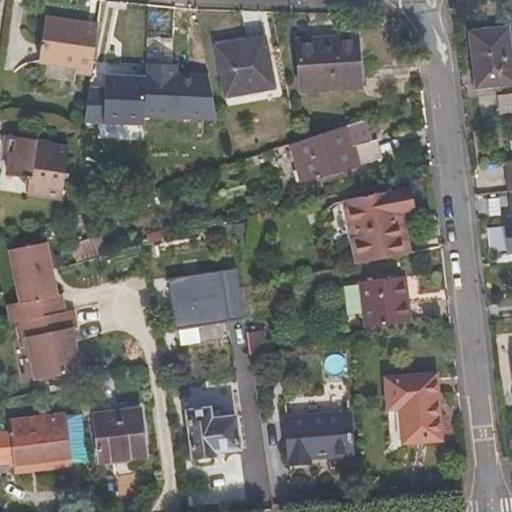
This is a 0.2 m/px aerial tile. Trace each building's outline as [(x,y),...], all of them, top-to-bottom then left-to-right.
[(74,69),(91,71),(96,30),(82,28),(83,21),(44,17),(39,59),(74,64),(74,69)] [(511,69),(508,27),(470,30),(475,82),(511,78),(511,69)] [(362,83),(359,32),(298,37),(302,87),(362,83)] [(266,40),(218,49),(227,98),(275,89),(266,40)] [(106,87),(89,86),(85,121),(144,124),(144,115),(217,119),(209,74),(175,73),(175,64),(147,63),(146,75),(106,73),(106,87)] [(354,144),(374,137),(367,114),(348,122),(354,144)] [(348,122),(296,140),(305,170),(301,171),(304,181),(385,155),(380,136),(374,137),(354,144),(348,122)] [(3,149),(0,149),(0,168),(30,173),(29,190),(62,194),(68,145),(35,140),(35,136),(6,132),(3,149)] [(271,148),(254,153),(257,163),(275,157),(271,148)] [(407,175),(400,177),(406,199),(412,197),(407,175)] [(344,190),(359,253),(407,242),(397,201),(404,199),(406,199),(400,177),(344,190)] [(125,196),(96,206),(101,223),(130,213),(125,196)] [(407,242),(414,241),(404,199),(397,201),(407,242)] [(107,250),(102,233),(72,243),(77,260),(107,250)] [(46,240),(10,247),(21,299),(8,302),(13,320),(18,319),(21,336),(28,335),(37,377),(74,370),(79,362),(72,326),(76,326),(72,308),(65,309),(62,292),(58,293),(46,240)] [(411,309),(406,262),(361,267),(367,315),(411,309)] [(268,339),(266,318),(249,321),(251,341),(268,339)] [(436,364),(384,367),(389,430),(439,427),(436,364)] [(4,384),(6,395),(30,391),(28,380),(4,384)] [(66,429),(82,427),(76,383),(54,387),(59,416),(40,420),(41,426),(9,431),(9,434),(0,435),(0,460),(14,458),(14,461),(45,455),(46,461),(70,457),(66,429)] [(350,441),(348,402),(287,404),(289,450),(309,449),(309,444),(350,441)] [(146,455),(140,407),(93,413),(99,460),(146,455)] [(237,444),(233,413),(210,416),(209,407),(187,409),(192,453),(214,451),(214,446),(237,444)] [(41,426),(40,420),(8,425),(9,431),(41,426)] [(15,466),(46,461),(45,455),(14,461),(15,466)]
